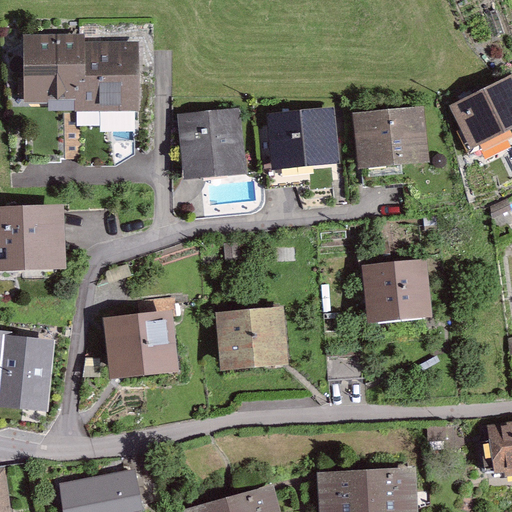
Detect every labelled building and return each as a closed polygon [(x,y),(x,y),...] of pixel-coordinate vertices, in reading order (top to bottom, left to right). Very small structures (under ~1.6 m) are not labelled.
[(47,101),(74,101),(74,77),(84,77),(84,43),(84,35),(23,36),(24,105),(47,104),(47,101)] [(134,126),(134,112),(140,112),(139,42),(84,43),(84,77),(74,77),(74,101),(74,112),(100,112),(100,126),(134,126)] [(511,95),(503,75),(437,104),(457,150),(511,126),(511,95)] [(409,106),(346,107),(348,168),(411,166),(409,106)] [(321,110),(258,111),(259,172),(322,171),(321,110)] [(229,115),(166,117),(168,178),(231,176),(229,115)] [(0,274),(64,272),(62,206),(0,208),(0,274)] [(418,270),(372,275),(376,311),(422,307),(418,270)] [(173,303),(140,307),(141,319),(174,316),(173,303)] [(269,316),(221,320),(225,362),(283,357),(279,306),(268,307),(269,316)] [(167,322),(112,329),(118,373),(173,366),(167,322)] [(0,413),(51,418),(58,338),(11,334),(11,330),(0,328),(0,413)] [(511,422),(486,426),(488,442),(479,443),(483,469),(492,468),(493,475),(502,474),(503,478),(511,476),(511,422)] [(0,511),(10,511),(4,468),(0,468),(0,511)] [(418,511),(416,469),(317,474),(318,511),(418,511)] [(60,484),(62,511),(141,511),(133,470),(60,484)] [(279,511),(272,487),(180,511),(279,511)]
